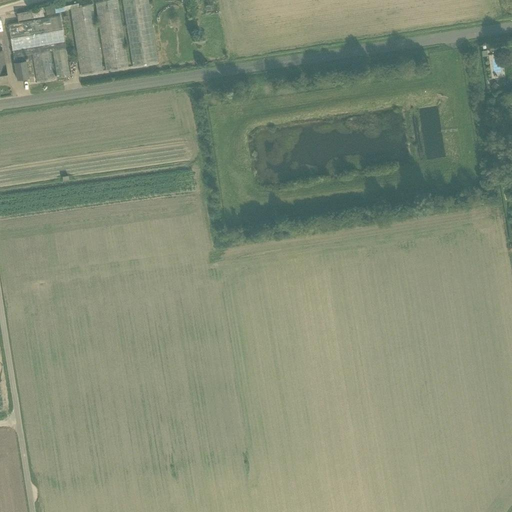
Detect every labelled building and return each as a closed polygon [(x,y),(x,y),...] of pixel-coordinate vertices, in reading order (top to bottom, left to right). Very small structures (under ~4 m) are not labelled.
[(117,0),(108,0),(95,4),(105,71),(128,67),(117,0)] [(149,0),(121,0),(132,67),(159,63),(149,0)] [(212,0),(205,1),(206,11),(214,10),(212,0)] [(93,4),(70,10),(80,75),(103,71),(93,4)] [(46,9),(46,14),(63,12),(62,6),(46,9)] [(30,11),(31,18),(43,17),(42,10),(30,11)] [(30,11),(16,14),(17,21),(31,18),(30,11)] [(60,16),(7,24),(13,57),(20,56),(32,54),(50,51),(52,51),(66,49),(60,16)] [(66,49),(52,51),(56,78),(70,76),(66,49)] [(50,51),(32,54),(36,82),(54,79),(50,51)] [(21,62),(13,63),(16,81),(34,78),(31,60),(21,62)]
